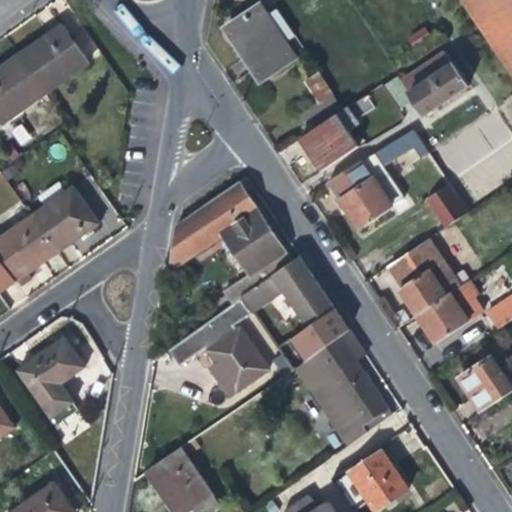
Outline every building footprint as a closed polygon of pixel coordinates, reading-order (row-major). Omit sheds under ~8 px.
[(462,0),(473,15),(494,0),(462,0)] [(511,0),(494,0),(473,15),(511,72),(511,0)] [(296,57),(285,40),(267,14),(260,2),(224,26),(247,59),(262,80),(296,57)] [(276,8),(267,14),(285,40),(294,34),(276,8)] [(37,39),(16,55),(43,93),(89,61),(61,22),(37,39)] [(382,82),(400,108),(416,98),(419,103),(427,115),(469,86),(444,51),(408,75),(403,68),(398,71),(382,82)] [(0,123),(43,93),(16,55),(0,65),(0,123)] [(312,115),(318,125),(344,108),(320,72),(306,81),(324,107),(312,115)] [(349,104),(344,108),(318,125),(299,138),(310,155),(321,171),(360,145),(349,128),(360,120),(349,104)] [(434,160),(411,126),(328,181),(344,205),(359,227),(404,196),(384,165),(413,146),(426,165),(434,160)] [(224,290),(232,302),(244,293),(256,285),(299,255),(293,245),(285,250),(262,217),(238,180),(176,223),(168,271),(223,234),(250,273),(224,290)] [(444,226),(468,210),(450,183),(426,199),(444,226)] [(71,185),(28,216),(55,253),(79,236),(97,223),(71,185)] [(38,265),(55,253),(28,216),(0,235),(0,261),(15,282),(38,265)] [(408,302),(417,314),(463,283),(431,235),(388,264),(402,285),(399,287),(408,302)] [(278,288),(308,331),(337,312),(321,288),(299,255),(256,285),(265,298),(278,288)] [(470,278),(463,283),(417,314),(426,329),(435,342),(485,309),(474,291),(477,290),(470,278)] [(253,307),(265,298),(256,285),(244,293),(253,307)] [(232,302),(167,347),(178,364),(205,346),(219,367),(235,391),(268,368),(239,325),(235,327),(232,322),(253,307),(244,293),(232,302)] [(497,326),(511,315),(511,295),(487,311),(497,326)] [(349,331),(337,312),(308,331),(281,349),(294,368),(296,366),(349,331)] [(355,362),(365,355),(349,331),(296,366),(349,445),(392,416),(367,378),(355,362)] [(17,369),(50,417),(74,400),(61,382),(85,366),(65,335),(37,355),(17,369)] [(481,412),(511,391),(511,385),(492,354),(457,376),(471,396),(481,412)] [(0,435),(15,425),(0,403),(0,435)] [(180,446),(147,470),(164,495),(176,511),(184,511),(212,493),(180,446)] [(374,510),(406,487),(394,468),(382,449),(349,471),(374,510)] [(8,511),(76,511),(54,480),(8,511)] [(287,511),(336,511),(330,498),(315,505),(310,494),(285,506),(287,511)] [(245,511),(239,503),(225,511),(245,511)]
